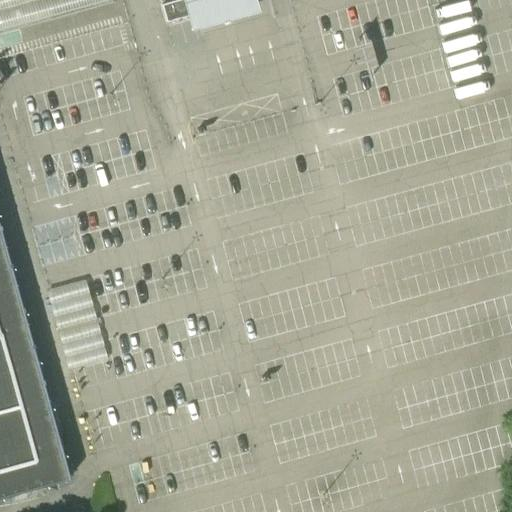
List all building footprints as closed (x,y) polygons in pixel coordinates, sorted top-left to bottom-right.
[(167,21),(187,15),(191,14),(186,0),(177,0),(163,4),(167,21)] [(257,0),(186,0),(193,24),(260,6),(257,0)] [(0,495),(70,476),(48,397),(0,223),(0,495)] [(97,318),(86,279),(47,290),(58,329),(97,318)] [(108,359),(97,319),(58,330),(69,370),(108,359)]
